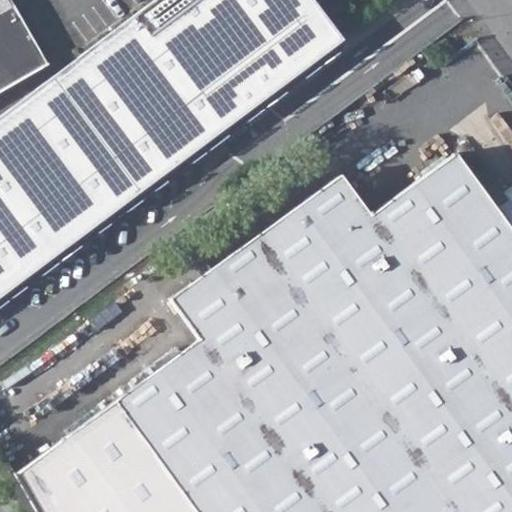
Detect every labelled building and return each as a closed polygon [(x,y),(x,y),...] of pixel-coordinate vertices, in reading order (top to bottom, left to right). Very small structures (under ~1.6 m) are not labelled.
[(8,0),(0,0),(0,15),(13,9),(8,0)] [(156,0),(0,118),(0,302),(350,44),(316,0),(156,0)] [(0,15),(0,89),(45,64),(13,9),(0,15)] [(446,39),(437,44),(446,58),(454,51),(446,39)] [(196,340),(112,401),(193,511),(511,511),(511,235),(496,213),(453,155),(452,153),(368,215),(338,175),(167,299),(196,340)] [(511,201),(496,213),(511,235),(511,201)] [(37,511),(192,511),(112,401),(15,474),(37,511)]
